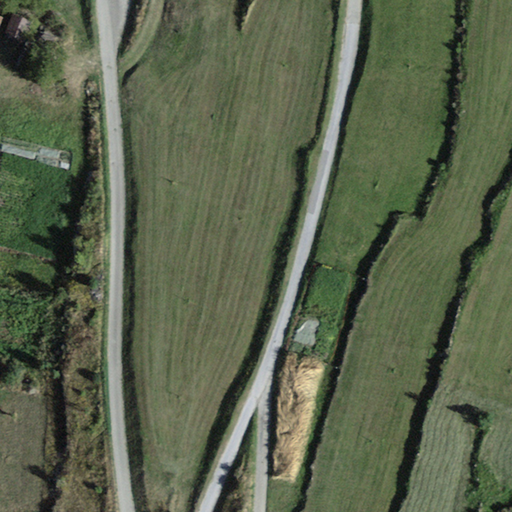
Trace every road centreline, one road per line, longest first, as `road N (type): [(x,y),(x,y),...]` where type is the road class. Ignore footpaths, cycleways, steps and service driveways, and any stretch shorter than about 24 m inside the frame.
road 1 (unclassified): [(128,511),(116,404),(121,197),(104,0)]
road 2 (unclassified): [(359,0),(314,231),(266,374)]
road 3 (unclassified): [(266,374),(209,511)]
road 4 (unclassified): [(266,374),(259,511)]
